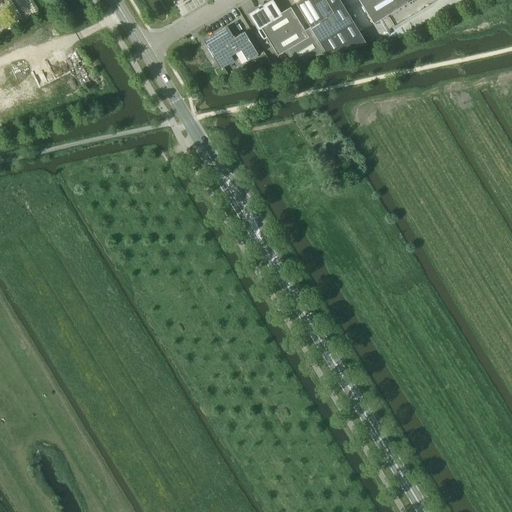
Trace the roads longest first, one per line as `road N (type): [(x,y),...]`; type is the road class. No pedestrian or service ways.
road 1 (secondary): [(174,100),(424,511)]
road 2 (track): [(196,119),(511,49)]
